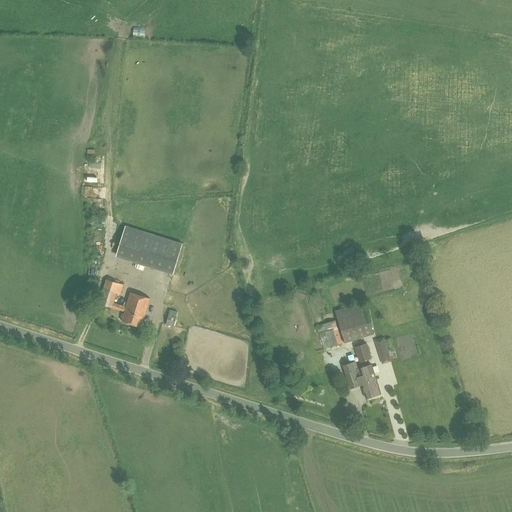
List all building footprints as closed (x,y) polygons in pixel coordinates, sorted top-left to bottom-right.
[(144,38),(145,28),(133,27),(132,37),(144,38)] [(90,222),(91,241),(103,241),(102,221),(90,222)] [(173,275),(183,244),(127,227),(118,258),(173,275)] [(90,278),(88,285),(95,286),(97,280),(90,278)] [(118,293),(121,294),(124,284),(106,279),(99,303),(125,311),(122,321),(141,327),(150,298),(131,292),(126,306),(115,303),(118,293)] [(375,334),(365,303),(335,312),(345,343),(375,334)] [(171,310),(167,325),(175,327),(179,313),(171,310)] [(342,343),(335,320),(317,326),(324,350),(342,343)] [(393,347),(390,338),(385,339),(388,349),(393,347)] [(372,358),(367,343),(355,347),(360,362),(372,358)] [(381,393),(371,363),(357,367),(355,361),(343,366),(350,388),(362,385),(366,398),(381,393)]
